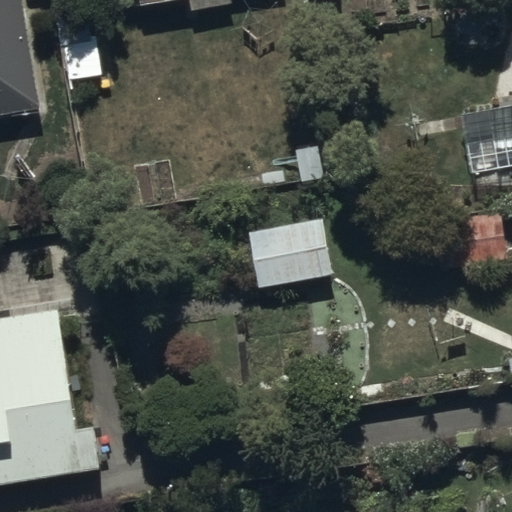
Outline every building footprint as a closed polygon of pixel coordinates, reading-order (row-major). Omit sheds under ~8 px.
[(24,0),(0,0),(0,123),(45,115),(24,0)] [(134,0),(137,15),(190,5),(192,18),(233,11),(230,0),(134,0)] [(96,17),(61,23),(71,85),(106,80),(96,17)] [(437,229),(441,275),(504,269),(500,223),(437,229)] [(323,229),(248,242),(258,298),(333,285),(323,229)] [(81,438),(61,322),(0,331),(0,495),(105,477),(97,435),(81,438)]
